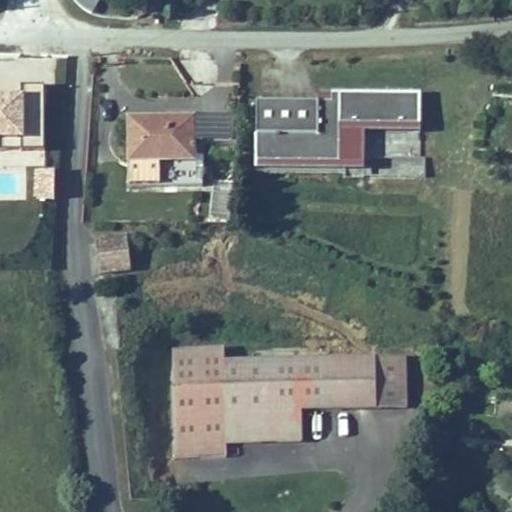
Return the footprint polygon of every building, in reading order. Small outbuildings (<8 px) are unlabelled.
[(70,0),(92,11),(97,0),(70,0)] [(42,90),(0,90),(0,186),(23,186),(22,168),(1,169),(0,148),(43,147),(42,90)] [(319,110),(256,110),(255,181),(426,182),(426,161),(366,161),(367,138),(423,138),(423,99),(319,99),(319,110)] [(194,116),(194,120),(194,144),(232,144),(232,116),(194,116)] [(194,120),(129,120),(129,189),(203,189),(202,165),(194,165),(194,144),(194,120)] [(39,193),(53,194),(54,170),(40,170),(39,193)] [(131,274),(127,238),(96,241),(100,277),(131,274)] [(226,457),(226,446),(303,445),(302,416),(408,414),(407,355),(224,358),(224,342),(172,343),(175,458),(226,457)]
